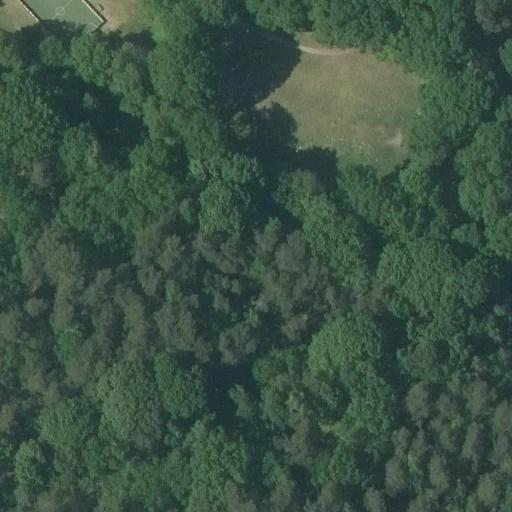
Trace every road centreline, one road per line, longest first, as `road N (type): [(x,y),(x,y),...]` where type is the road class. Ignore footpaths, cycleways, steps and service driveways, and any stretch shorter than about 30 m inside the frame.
road 1 (track): [(161,192),(511,301)]
road 2 (track): [(0,102),(161,192)]
road 3 (track): [(0,237),(153,203),(161,192)]
